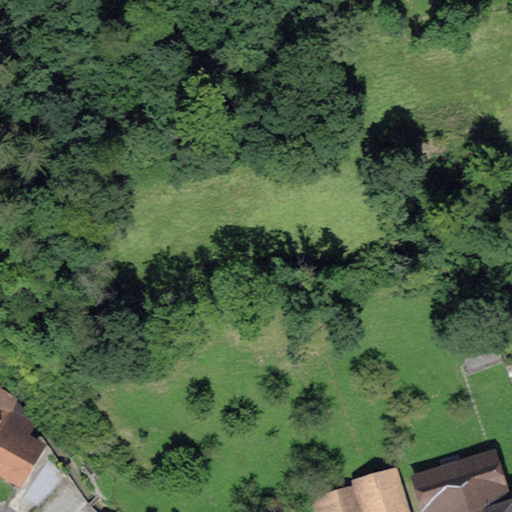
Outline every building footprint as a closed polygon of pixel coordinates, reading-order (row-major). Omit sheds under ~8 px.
[(5,410),(0,418),(0,472),(18,483),(38,448),(18,437),(22,430),(19,428),(23,420),(5,410)] [(483,511),(504,506),(490,459),(420,481),(429,511),(483,511)] [(403,511),(393,478),(360,488),(361,491),(367,511),(403,511)] [(367,511),(361,491),(320,503),(322,511),(367,511)] [(511,511),(511,503),(504,506),(483,511),(511,511)]
